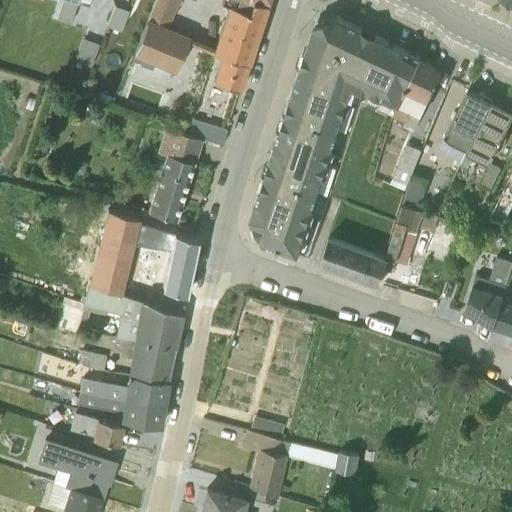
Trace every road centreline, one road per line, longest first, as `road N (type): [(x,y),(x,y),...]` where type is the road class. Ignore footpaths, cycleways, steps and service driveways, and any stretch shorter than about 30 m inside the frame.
road 1 (residential): [(216,259),(511,357)]
road 2 (residential): [(216,259),(290,0)]
road 3 (residential): [(156,511),(216,259)]
road 4 (track): [(0,177),(220,236)]
